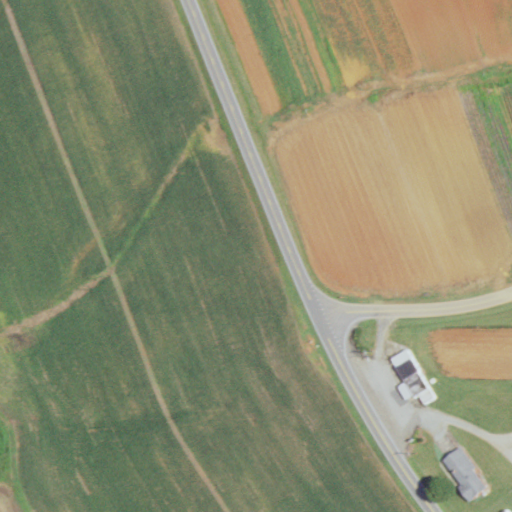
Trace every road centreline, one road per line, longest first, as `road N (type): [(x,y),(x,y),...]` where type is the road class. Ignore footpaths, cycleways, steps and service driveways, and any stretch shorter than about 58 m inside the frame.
road 1 (secondary): [(433,511),(376,427),(317,314),(187,0)]
road 2 (residential): [(317,314),(457,309),(511,295)]
